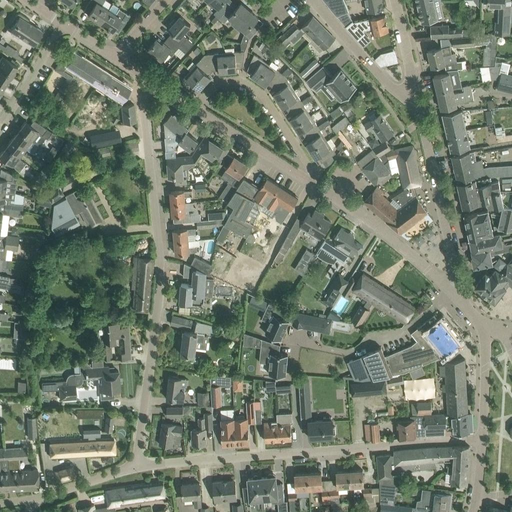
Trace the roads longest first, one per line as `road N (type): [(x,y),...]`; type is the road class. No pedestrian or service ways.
road 1 (residential): [(139,466),(160,282),(142,104),(149,79)]
road 2 (residential): [(139,466),(481,440)]
road 3 (tertiary): [(454,295),(420,115),(404,98)]
road 4 (residential): [(454,295),(401,244),(308,181)]
road 5 (residential): [(195,109),(219,81),(246,82),(262,93),(308,167),(308,181)]
road 6 (tertiary): [(404,98),(308,0)]
road 7 (residential): [(308,181),(195,109)]
